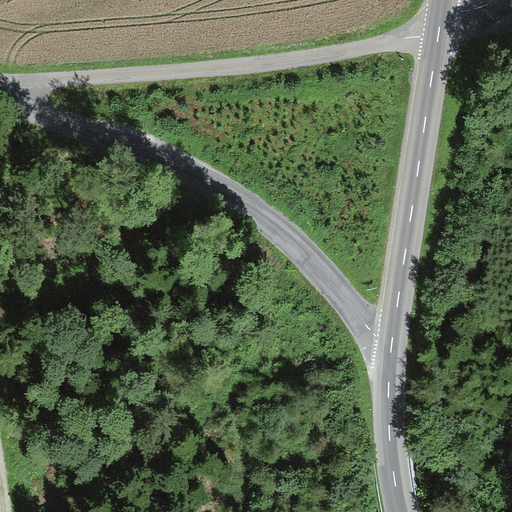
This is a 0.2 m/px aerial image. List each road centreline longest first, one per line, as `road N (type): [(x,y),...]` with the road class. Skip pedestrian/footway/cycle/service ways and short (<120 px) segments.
road 1 (unclassified): [(0,97),(173,167),(250,208),(391,345)]
road 2 (track): [(0,95),(45,82),(218,69),(440,35)]
road 3 (tertiary): [(391,345),(444,10)]
road 4 (tertiary): [(400,511),(389,433),(391,345)]
